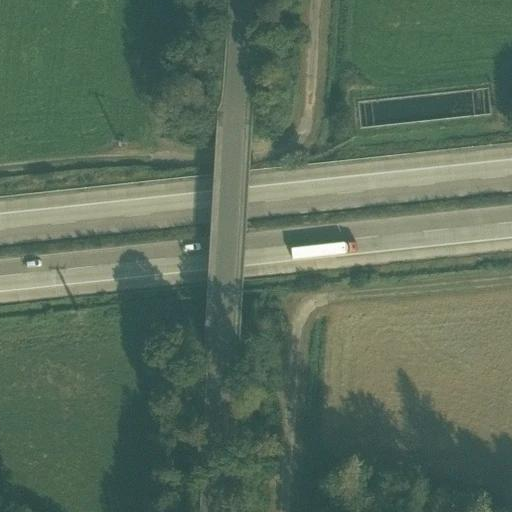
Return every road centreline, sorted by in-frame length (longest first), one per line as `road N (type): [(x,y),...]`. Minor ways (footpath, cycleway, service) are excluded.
road 1 (motorway): [(0,277),(511,223)]
road 2 (motorway): [(511,176),(0,230)]
road 3 (unclassified): [(216,511),(243,0)]
road 4 (track): [(0,167),(279,154),(305,132),(315,0)]
road 5 (track): [(511,281),(308,303),(294,335),(284,511)]
